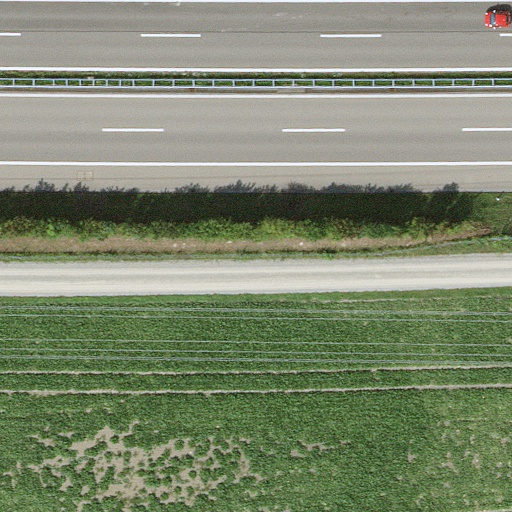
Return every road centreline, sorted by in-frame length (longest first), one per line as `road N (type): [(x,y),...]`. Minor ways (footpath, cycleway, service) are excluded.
road 1 (track): [(511,272),(0,279)]
road 2 (motorway): [(0,128),(511,129)]
road 3 (motorway): [(511,35),(0,35)]
